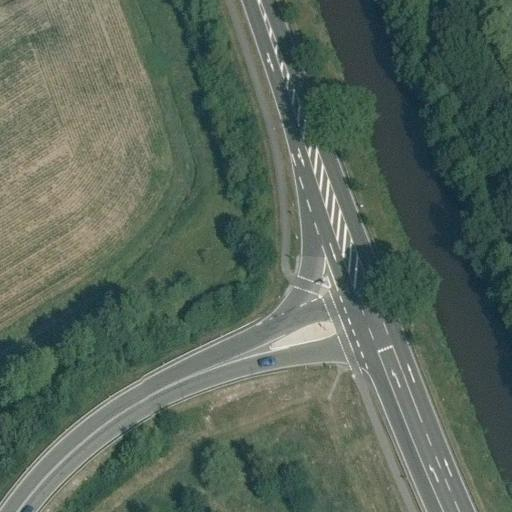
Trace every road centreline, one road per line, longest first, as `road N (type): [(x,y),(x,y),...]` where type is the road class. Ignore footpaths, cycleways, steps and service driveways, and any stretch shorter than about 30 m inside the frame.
road 1 (motorway): [(30,511),(70,467),(158,406),(217,381),(383,342)]
road 2 (motorway): [(281,330),(141,394),(54,461),(10,511)]
road 3 (unclassified): [(416,0),(511,267)]
road 4 (primary): [(256,0),(330,202)]
road 5 (primary): [(383,342),(454,511)]
road 6 (motorway): [(330,202),(318,262),(281,330)]
